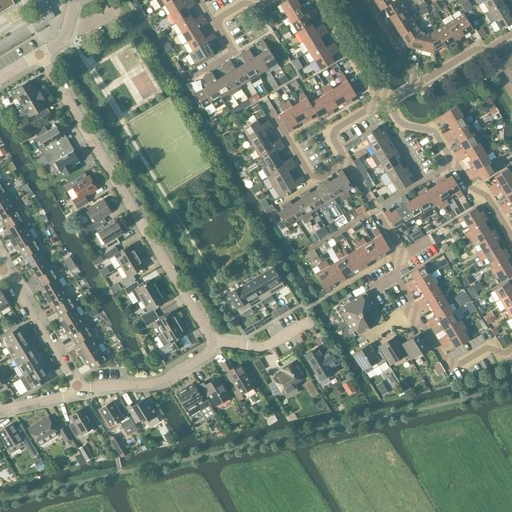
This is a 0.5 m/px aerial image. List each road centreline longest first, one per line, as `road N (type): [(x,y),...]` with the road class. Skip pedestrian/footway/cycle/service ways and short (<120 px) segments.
road 1 (residential): [(210,342),(37,55)]
road 2 (residential): [(381,103),(511,34)]
road 3 (residential): [(78,391),(161,382),(210,342)]
road 4 (residential): [(78,391),(1,268)]
road 5 (residential): [(415,312),(449,367),(484,348),(511,349)]
road 6 (residential): [(381,103),(318,0)]
